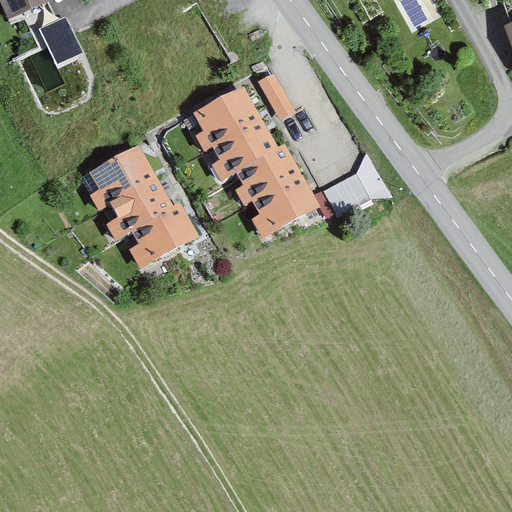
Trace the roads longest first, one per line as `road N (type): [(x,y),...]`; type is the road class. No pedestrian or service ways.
road 1 (track): [(0,232),(92,299),(144,351),(241,511)]
road 2 (secondary): [(424,181),(290,0)]
road 3 (unknown): [(305,20),(287,38),(283,61),(349,170)]
road 4 (secondary): [(511,300),(424,181)]
road 5 (residential): [(424,181),(497,136),(511,101)]
